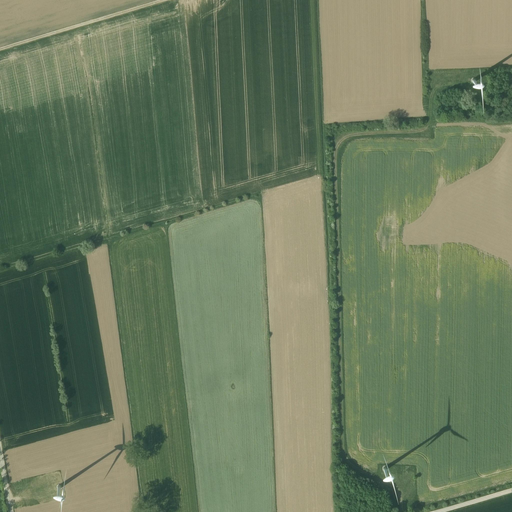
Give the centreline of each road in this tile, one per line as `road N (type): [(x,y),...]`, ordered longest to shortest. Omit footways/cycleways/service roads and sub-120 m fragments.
road 1 (track): [(473,91),(435,90),(422,128),(357,132),(336,147),(342,447),(350,462),(394,489),(403,511)]
road 2 (track): [(160,0),(0,47)]
